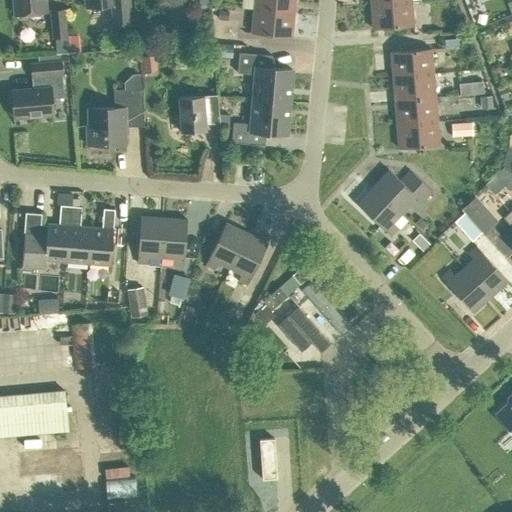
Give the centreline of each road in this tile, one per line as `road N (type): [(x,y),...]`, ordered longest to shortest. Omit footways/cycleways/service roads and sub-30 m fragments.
road 1 (residential): [(305,198),(0,174)]
road 2 (residential): [(305,198),(327,0)]
road 3 (residential): [(343,481),(339,365),(393,304)]
road 4 (residential): [(343,481),(461,377)]
road 5 (residential): [(393,304),(312,218),(305,198)]
